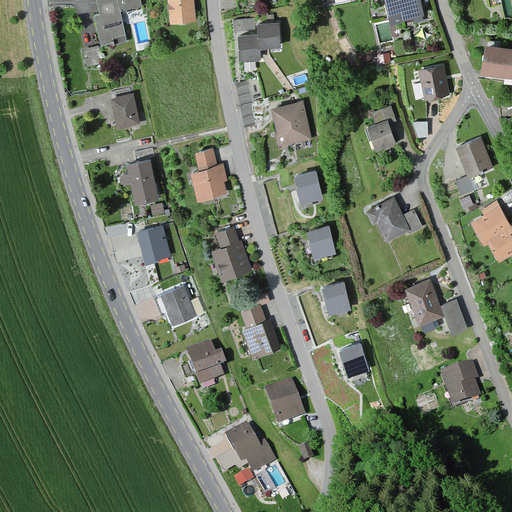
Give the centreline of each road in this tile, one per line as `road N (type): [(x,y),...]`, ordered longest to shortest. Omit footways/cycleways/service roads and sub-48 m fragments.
road 1 (secondary): [(224,511),(152,376),(84,213),(33,0)]
road 2 (residential): [(212,0),(268,269),(328,426),(323,511)]
road 3 (residential): [(473,88),(420,169),(511,413)]
